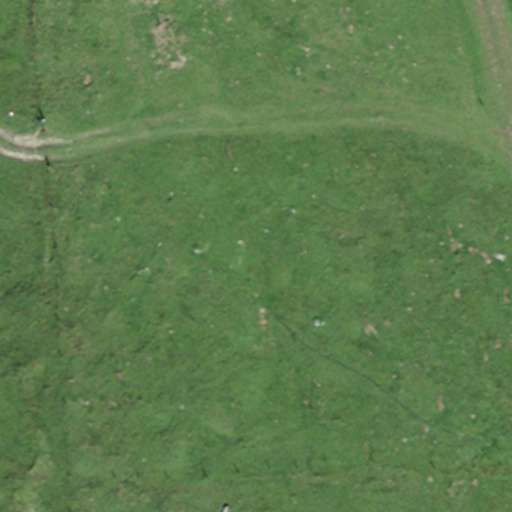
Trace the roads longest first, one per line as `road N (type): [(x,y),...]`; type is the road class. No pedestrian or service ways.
road 1 (track): [(511,125),(369,102),(0,143)]
road 2 (track): [(511,118),(477,0)]
